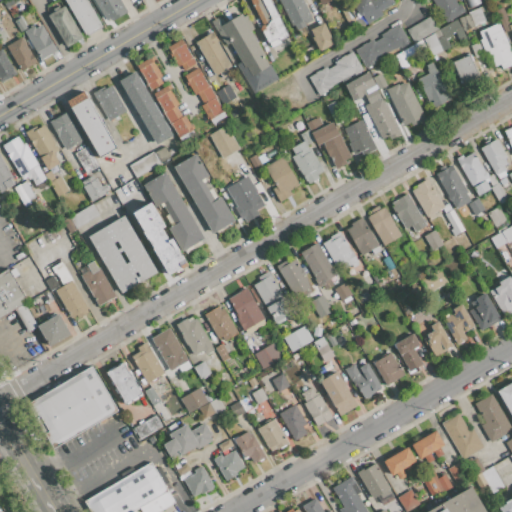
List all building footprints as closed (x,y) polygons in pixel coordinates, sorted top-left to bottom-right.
[(85,0),(101,26),(86,35),(65,0),(85,0)] [(93,0),(119,0),(126,11),(111,21),(109,18),(105,20),(93,0)] [(250,0),(269,0),(287,35),(279,39),(278,37),(267,42),(255,17),(257,15),(250,0)] [(302,0),(312,20),(305,24),(306,26),(296,31),(293,25),(291,26),(278,0),(302,0)] [(392,0),(394,2),(380,11),(383,15),(367,24),(366,23),(360,27),(355,19),(360,16),(352,4),(359,0),(392,0)] [(432,0),(454,0),(457,4),(460,3),(465,11),(446,23),(432,0)] [(465,0),(480,0),(482,3),(469,9),(465,0)] [(82,38),(66,47),(48,15),(63,6),(82,38)] [(468,14),(467,12),(479,7),(485,20),(474,25),(468,14)] [(495,11),(502,8),(509,24),(507,25),(509,30),(504,33),(495,11)] [(237,64),(240,62),(230,43),(226,44),(223,37),(221,38),(212,21),(218,17),(222,25),(242,14),(265,55),(263,56),(268,65),(270,64),(278,79),(275,81),(253,93),(237,64)] [(474,25),(474,26),(463,31),(458,19),(468,14),(474,25)] [(15,20),(21,17),(27,28),(21,31),(15,20)] [(406,30),(431,17),(438,30),(433,33),(422,39),(413,44),(406,30)] [(439,29),(456,19),(466,36),(459,41),(454,33),(445,39),(439,29)] [(334,45),(320,51),(319,50),(314,41),(313,41),(311,38),(313,37),(310,30),(323,23),(334,45)] [(502,69),(511,64),(511,57),(508,49),(510,48),(498,23),(479,32),(482,39),(479,40),(485,53),(487,52),(494,66),(500,64),(502,69)] [(355,50),(362,45),(366,42),(367,43),(373,39),(374,41),(382,37),(381,35),(387,31),(387,30),(392,27),(392,28),(399,24),(410,42),(400,48),(399,47),(373,62),(374,64),(367,68),(355,50)] [(56,50),(41,59),(24,31),(33,25),(35,28),(41,25),(56,50)] [(0,42),(0,29),(1,29),(8,41),(1,44),(0,42)] [(196,42),(210,34),(209,33),(212,31),(218,41),(217,42),(231,66),(215,75),(203,55),(198,47),(196,42)] [(422,39),(433,33),(442,51),(431,56),(422,39)] [(7,46),(22,37),(36,62),(21,70),(7,46)] [(195,63),(184,70),(180,64),(177,66),(167,48),(181,39),(195,63)] [(470,46),(479,42),(484,54),(475,58),(470,46)] [(0,49),(1,49),(15,74),(0,83),(0,49)] [(308,77),(315,73),(315,72),(319,70),(320,70),(326,67),(327,69),(335,64),(334,63),(340,59),(340,58),(344,55),(345,56),(352,52),(363,70),(320,96),(308,77)] [(479,78),(468,54),(451,62),(462,86),(479,78)] [(161,76),(158,77),(162,83),(150,90),(136,66),(150,58),(161,76)] [(417,79),(428,73),(426,70),(427,69),(425,65),(431,62),(451,99),(432,108),(417,79)] [(208,86),(209,85),(218,99),(216,100),(225,116),(211,124),(201,106),(204,104),(197,93),(195,94),(184,76),(197,68),(208,86)] [(119,81),(135,72),(172,135),(156,145),(119,81)] [(374,85),(364,90),(366,93),(352,100),(344,85),(368,73),(374,85)] [(372,78),(380,74),(386,85),(378,89),(372,78)] [(386,90),(397,83),(398,86),(406,81),(426,118),(411,126),(410,122),(404,125),(386,90)] [(222,104),(235,97),(227,84),(215,91),(222,104)] [(125,111),(108,121),(98,103),(100,102),(98,99),(96,100),(92,93),(104,86),(105,89),(110,86),(115,93),(125,111)] [(182,117),(184,115),(195,133),(181,141),(172,126),(171,126),(162,111),(163,111),(153,94),(167,86),(178,105),(176,106),(182,117)] [(67,101),(83,91),(116,148),(100,158),(67,101)] [(363,106),(371,101),(372,102),(381,97),(400,134),(390,139),(388,136),(381,139),(367,112),(367,113),(363,106)] [(65,112),(82,140),(66,149),(49,121),(65,112)] [(350,157),(344,160),(346,163),(336,169),(322,143),(317,145),(306,123),(318,116),(323,126),(331,122),(338,135),(350,157)] [(343,129),(361,119),(376,149),(363,156),(360,151),(354,155),(348,143),(350,142),(343,129)] [(43,125),(58,150),(52,154),(58,163),(46,171),(38,159),(40,157),(25,132),(34,127),(35,130),(43,125)] [(239,148),(221,158),(208,135),(225,125),(239,148)] [(511,151),(503,130),(511,126),(511,151)] [(2,145),(18,136),(22,144),(25,143),(39,166),(21,177),(2,145)] [(479,149),(495,139),(506,156),(503,158),(506,163),(504,165),(507,169),(504,171),(506,174),(498,180),(479,149)] [(310,152),(311,151),(323,171),(320,172),(316,175),(318,178),(307,184),(303,176),(304,176),(301,172),(300,173),(291,157),(294,155),(291,148),(303,141),(310,152)] [(86,146),(98,166),(85,173),(74,153),(86,146)] [(159,163),(153,152),(164,146),(170,157),(159,163)] [(136,177),(129,165),(153,151),(153,152),(159,163),(136,177)] [(455,159),(462,154),(464,157),(473,151),(489,177),(485,179),(490,188),(477,195),(455,159)] [(195,154),(207,176),(202,179),(214,201),(220,197),(234,220),(212,232),(174,167),(195,154)] [(248,158),(255,154),(262,167),(255,171),(248,158)] [(0,155),(13,178),(11,179),(14,184),(0,193),(0,155)] [(276,186),(265,167),(282,157),(299,184),(290,189),(293,193),(279,202),(271,189),(276,186)] [(435,175),(451,165),(467,191),(465,193),(470,200),(456,209),(452,201),(451,201),(435,175)] [(50,171),(55,179),(48,183),(43,174),(50,171)] [(164,172),(203,238),(181,251),(168,228),(174,224),(162,203),(155,206),(143,185),(164,172)] [(82,186),(84,186),(81,182),(92,175),(95,179),(96,179),(101,187),(106,184),(108,189),(103,191),(105,194),(91,202),(82,186)] [(59,176),(67,191),(56,197),(48,183),(55,179),(59,176)] [(225,188),(247,176),(264,205),(256,210),(259,214),(246,222),(243,217),(240,219),(233,208),(236,206),(225,188)] [(442,208),(427,217),(411,191),(416,187),(415,185),(427,178),(443,205),(448,203),(464,230),(454,236),(450,230),(452,228),(444,214),(445,214),(442,208)] [(14,186),(20,203),(33,198),(27,181),(14,186)] [(490,188),(498,182),(509,199),(500,205),(490,188)] [(391,203),(397,200),(397,199),(407,193),(426,226),(415,232),(411,225),(404,229),(396,214),(397,214),(391,203)] [(468,204),(477,198),(484,210),(475,215),(468,204)] [(156,256),(152,248),(153,247),(147,237),(144,238),(130,215),(151,203),(164,226),(162,228),(169,238),(171,237),(184,259),(177,264),(179,267),(177,268),(178,271),(166,278),(154,257),(156,256)] [(98,216),(76,229),(69,217),(91,204),(98,216)] [(366,217),(372,214),(370,210),(378,205),(380,209),(383,207),(401,235),(384,246),(366,217)] [(487,213),(498,206),(507,221),(496,228),(487,213)] [(88,237),(123,216),(156,271),(122,292),(88,237)] [(346,230),(352,226),(350,224),(362,217),(379,246),(362,256),(346,230)] [(500,231),(511,225),(511,226),(511,240),(506,243),(500,231)] [(423,236),(434,230),(442,244),(432,250),(423,236)] [(322,244),(330,239),(329,237),(338,231),(340,235),(341,235),(357,261),(339,272),(322,244)] [(402,246),(411,241),(420,256),(411,261),(402,246)] [(300,252),(317,242),(336,274),(329,279),(333,285),(326,290),(323,284),(318,287),(314,279),(315,278),(300,252)] [(474,259),(469,255),(472,251),(477,255),(474,259)] [(440,255),(445,252),(449,258),(444,261),(440,255)] [(382,259),(388,256),(395,267),(389,271),(382,259)] [(295,259),(313,290),(296,300),(276,266),(284,261),(286,264),(295,259)] [(99,306),(80,275),(89,270),(86,265),(93,260),(96,265),(97,265),(115,296),(99,306)] [(0,272),(8,268),(28,301),(25,303),(14,310),(0,318),(0,272)] [(253,285),(261,280),(259,277),(268,271),(293,314),(276,324),(253,285)] [(447,282),(431,291),(425,280),(441,271),(447,282)] [(43,276),(50,272),(58,286),(51,290),(43,276)] [(488,291),(499,285),(498,282),(509,275),(511,280),(511,303),(510,305),(511,309),(511,311),(503,317),(488,291)] [(78,318),(76,314),(71,317),(55,290),(71,281),(88,309),(86,310),(88,312),(78,318)] [(333,289),(344,282),(351,295),(341,302),(333,289)] [(229,298),(245,289),(263,318),(243,330),(237,320),(239,319),(231,306),(233,305),(229,298)] [(474,299),(485,292),(501,319),(481,331),(468,311),(478,305),(474,299)] [(313,298),(320,293),(328,307),(321,311),(313,298)] [(14,310),(25,303),(38,323),(26,330),(14,310)] [(454,312),(452,309),(460,304),(474,327),(464,332),(466,335),(464,336),(467,340),(455,346),(451,339),(453,338),(442,320),(454,312)] [(205,314),(218,306),(220,309),(223,308),(237,332),(224,340),(222,336),(219,338),(205,314)] [(357,316),(369,309),(381,329),(368,336),(357,316)] [(48,345),(37,326),(58,313),(70,332),(48,345)] [(176,324),(187,318),(189,322),(195,318),(214,349),(205,354),(203,350),(195,356),(176,324)] [(428,339),(426,335),(432,331),(429,326),(437,321),(452,346),(447,349),(448,349),(438,355),(437,354),(434,356),(425,340),(428,339)] [(283,337),(303,325),(312,340),(291,352),(283,337)] [(151,338),(168,328),(188,360),(170,371),(151,338)] [(394,345),(412,334),(419,345),(413,349),(422,364),(410,371),(394,345)] [(313,342),(322,337),(334,356),(324,361),(313,342)] [(146,382),(130,356),(138,351),(136,347),(145,342),(163,372),(146,382)] [(253,354),(273,342),(282,357),(262,369),(253,354)] [(215,348),(222,344),(230,356),(222,361),(215,348)] [(373,362),(390,352),(404,375),(387,386),(373,362)] [(193,367),(203,361),(211,373),(201,379),(193,367)] [(106,372),(109,370),(110,371),(120,365),(119,364),(123,362),(125,366),(139,390),(140,390),(142,393),(140,394),(141,395),(126,404),(126,403),(125,403),(123,400),(123,399),(109,375),(108,376),(106,372)] [(363,374),(359,367),(366,363),(381,388),(377,390),(378,390),(364,399),(354,383),(353,384),(344,369),(353,363),(361,375),(363,374)] [(91,366),(117,410),(53,449),(27,404),(91,366)] [(320,381),(336,372),(357,406),(340,416),(320,381)] [(271,380),(282,373),(289,385),(278,392),(271,380)] [(247,380),(253,376),(258,384),(252,388),(247,380)] [(511,416),(511,382),(497,391),(511,416)] [(144,391),(151,387),(160,401),(152,406),(144,391)] [(208,402),(198,408),(189,413),(180,399),(200,387),(208,402)] [(251,393),(260,387),(267,398),(257,404),(251,393)] [(283,391),(288,387),(295,398),(290,402),(283,391)] [(318,394),(305,402),(300,394),(311,387),(315,393),(317,392),(318,394)] [(182,408),(169,390),(159,397),(171,415),(182,408)] [(511,430),(490,443),(480,425),(484,422),(473,403),(490,393),(501,412),(511,430)] [(303,404),(305,402),(318,394),(332,418),(316,427),(303,404)] [(262,420),(273,416),(265,395),(254,399),(262,420)] [(228,406),(238,401),(244,412),(235,417),(228,406)] [(198,408),(208,402),(215,412),(204,418),(198,408)] [(278,413),(294,404),(305,423),(302,425),(307,433),(295,441),(289,430),(288,430),(278,413)] [(441,423),(458,413),(468,431),(472,428),(484,447),(462,459),(441,423)] [(132,428),(156,414),(163,426),(139,440),(132,428)] [(256,428),(273,418),(287,442),(271,452),(256,428)] [(171,460),(162,444),(171,439),(168,434),(186,424),(190,430),(204,422),(211,435),(209,436),(212,441),(195,450),(193,448),(171,460)] [(438,447),(443,455),(437,458),(433,451),(429,453),(433,460),(428,463),(424,456),(419,459),(411,445),(416,442),(415,440),(429,431),(430,433),(435,430),(443,445),(438,447)] [(234,439),(247,431),(249,434),(250,433),(264,457),(254,463),(249,455),(245,457),(234,439)] [(511,460),(511,437),(502,443),(511,460)] [(221,452),(217,445),(229,439),(232,446),(221,452)] [(410,464),(414,471),(409,474),(405,467),(401,469),(405,476),(400,480),(396,473),(391,475),(382,461),(388,458),(386,456),(401,447),(402,450),(406,447),(415,461),(410,464)] [(213,458),(221,454),(222,457),(234,450),(244,467),(235,472),(236,474),(225,481),(213,458)] [(472,459),(475,457),(483,470),(471,476),(462,461),(466,459),(466,460),(471,458),(472,459)] [(447,469),(460,461),(468,476),(455,483),(447,469)] [(90,511),(84,501),(150,462),(167,491),(135,510),(131,511),(90,511)] [(374,463),(389,488),(372,498),(356,472),(362,468),(363,470),(374,463)] [(179,476),(176,470),(186,464),(190,470),(179,476)] [(192,497),(183,479),(195,473),(193,470),(202,466),(214,488),(206,492),(205,490),(192,497)] [(492,492),(502,486),(490,466),(480,472),(492,492)] [(431,498),(419,478),(431,470),(437,479),(444,491),(431,498)] [(479,489),(472,477),(480,473),(487,485),(479,489)] [(444,491),(437,479),(444,475),(451,486),(444,491)] [(331,488),(350,476),(360,493),(357,495),(366,511),(340,511),(339,509),(342,507),(331,488)] [(425,511),(431,509),(427,502),(461,482),(465,489),(469,486),(484,511),(425,511)] [(410,490),(419,505),(407,511),(405,511),(396,497),(410,490)] [(167,491),(174,501),(155,511),(136,511),(135,510),(167,491)] [(511,511),(499,511),(497,507),(505,503),(504,501),(510,497),(511,500),(511,511)] [(322,511),(305,511),(302,506),(314,499),(322,511)]
